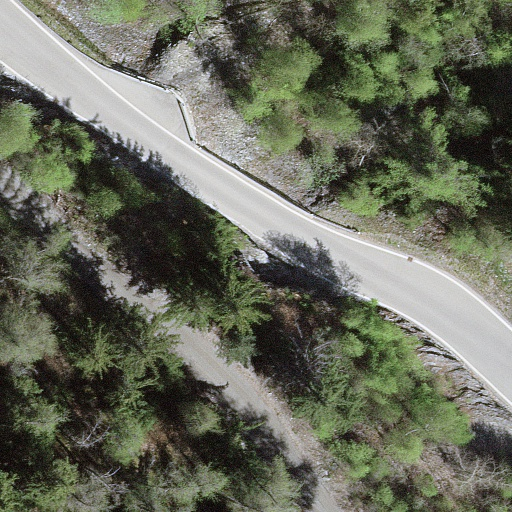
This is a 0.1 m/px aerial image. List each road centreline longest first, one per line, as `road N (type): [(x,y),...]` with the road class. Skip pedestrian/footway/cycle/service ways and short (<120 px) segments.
road 1 (tertiary): [(511,364),(428,295),(324,247),(200,174),(0,22)]
road 2 (unclassified): [(314,511),(258,420),(161,332),(0,208)]
